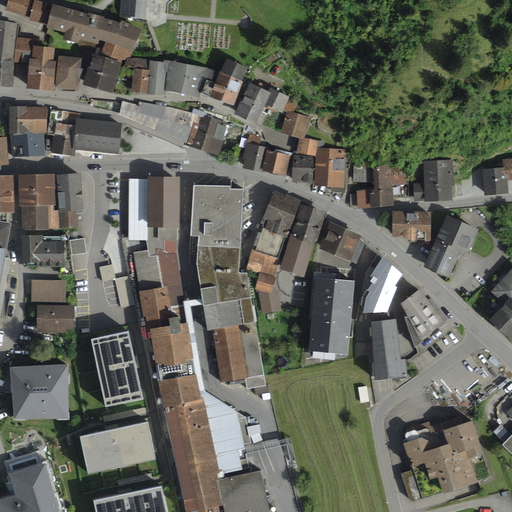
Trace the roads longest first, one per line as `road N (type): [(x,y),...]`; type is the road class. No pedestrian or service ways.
road 1 (residential): [(484,332),(375,421),(396,511)]
road 2 (residential): [(201,163),(199,153),(119,118),(0,93)]
road 3 (residential): [(16,170),(16,288),(0,357)]
road 4 (tertiary): [(16,170),(201,163)]
road 5 (tertiary): [(359,219),(484,332)]
road 6 (tertiary): [(201,163),(287,187),(359,219)]
road 7 (unknown): [(421,275),(397,318),(367,330),(382,409)]
road 8 (tertiary): [(359,219),(511,198)]
